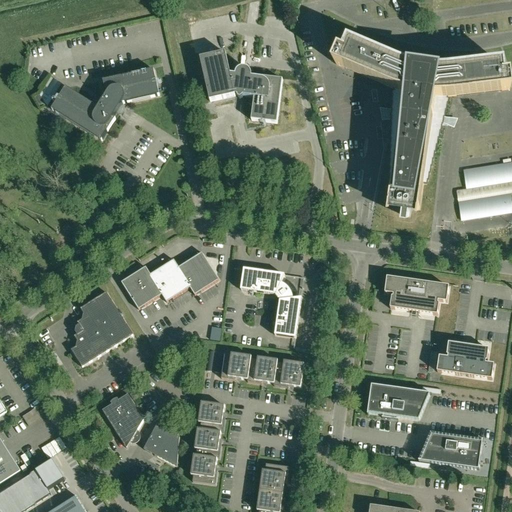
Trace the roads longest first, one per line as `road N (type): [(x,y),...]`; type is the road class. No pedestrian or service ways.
road 1 (unclassified): [(10,322),(172,221),(363,245)]
road 2 (unclassified): [(325,511),(363,245)]
road 3 (unclassified): [(130,511),(10,322)]
road 4 (unclassified): [(511,267),(363,245)]
